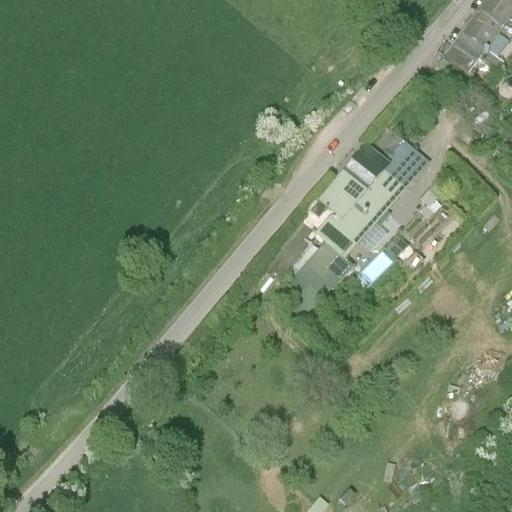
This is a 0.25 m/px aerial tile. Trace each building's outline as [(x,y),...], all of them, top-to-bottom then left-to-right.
[(511,23),(511,0),(488,0),(474,21),(500,39),(511,23)] [(500,39),(474,21),(432,80),(459,98),(500,39)] [(399,152),(381,174),(386,178),(382,182),(404,201),(426,175),(399,152)] [(316,215),(330,227),(312,246),(322,255),(287,292),(299,303),(286,318),(302,333),(312,321),(351,281),(342,272),(404,201),(382,182),(386,178),(381,174),(362,159),(316,215)] [(348,354),(312,321),(302,333),(299,336),(334,369),(348,354)]
